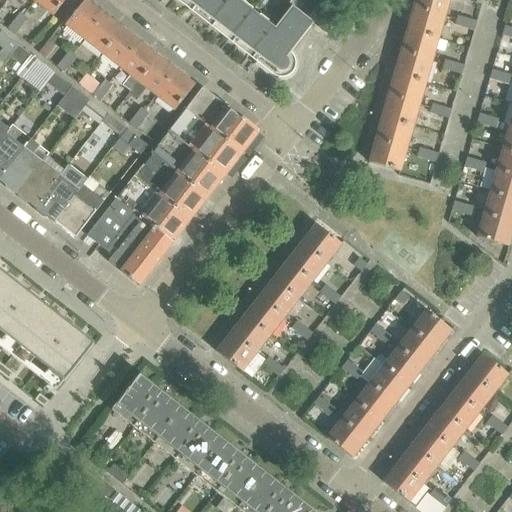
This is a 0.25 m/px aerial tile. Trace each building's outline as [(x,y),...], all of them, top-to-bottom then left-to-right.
[(65,0),(35,0),(34,2),(52,17),(65,0)] [(179,0),(192,10),(199,0),(179,0)] [(199,0),(192,10),(212,26),(231,0),(199,0)] [(234,0),(231,0),(212,26),(232,41),(253,14),(234,0)] [(415,0),(413,9),(443,18),(448,0),(415,0)] [(64,26),(83,40),(102,16),(84,1),(64,26)] [(273,30),(252,57),(257,61),(258,60),(274,72),(275,73),(277,74),(279,75),(280,75),(282,74),(284,74),(285,73),(287,72),(288,71),(289,69),(290,68),(290,66),(290,64),(290,62),(290,61),(289,59),(288,58),(286,57),(291,51),(311,25),(325,35),(339,18),(319,3),(306,20),(290,8),(273,30)] [(413,9),(406,31),(437,40),(443,18),(413,9)] [(19,14),(12,23),(19,29),(26,20),(19,14)] [(253,14),(232,41),(252,57),(273,30),(270,28),(257,17),(253,14)] [(120,30),(102,16),(83,40),(101,54),(120,30)] [(454,25),(463,28),(465,20),(456,17),(454,25)] [(475,23),(465,20),(463,28),(473,31),(475,23)] [(19,29),(12,23),(6,30),(14,36),(19,29)] [(501,36),(511,38),(511,34),(511,29),(503,27),(501,36)] [(139,44),(120,30),(101,54),(119,69),(139,44)] [(406,31),(400,53),(430,62),(437,40),(406,31)] [(10,55),(12,53),(16,47),(9,41),(3,49),(10,55)] [(501,42),(499,52),(505,54),(508,44),(501,42)] [(157,59),(139,44),(119,69),(138,83),(157,59)] [(68,53),(61,61),(68,66),(75,58),(68,53)] [(400,53),(394,75),(424,84),(430,62),(400,53)] [(27,64),(31,68),(33,69),(38,63),(32,58),(27,64)] [(175,72),(157,59),(138,83),(155,97),(175,72)] [(68,66),(61,61),(56,68),(63,74),(68,66)] [(441,70),(450,72),(452,64),(444,61),(441,70)] [(49,82),(54,76),(38,63),(33,69),(49,82)] [(463,67),(452,64),(450,72),(460,75),(463,67)] [(488,79),(498,82),(501,74),(491,71),(488,79)] [(193,87),(175,72),(155,97),(174,111),(193,87)] [(510,77),(501,74),(498,82),(507,85),(510,77)] [(394,75),(387,97),(418,106),(424,84),(394,75)] [(72,90),(54,76),(49,82),(67,96),(72,90)] [(104,82),(98,89),(105,95),(111,87),(104,82)] [(105,95),(98,89),(92,97),(99,102),(105,95)] [(201,89),(184,111),(208,131),(241,156),(259,132),(227,108),(226,108),(217,101),(211,96),(201,89)] [(89,103),(72,90),(67,96),(84,110),(89,103)] [(387,97),(381,119),(411,128),(418,106),(387,97)] [(107,117),(89,103),(84,110),(102,123),(107,117)] [(431,105),(429,110),(428,114),(437,116),(440,108),(431,105)] [(450,111),(440,108),(437,116),(448,119),(450,111)] [(140,110),(134,118),(140,123),(147,115),(140,110)] [(184,111),(168,132),(192,151),(225,176),(241,156),(208,131),(184,111)] [(476,123),(485,126),(488,118),(478,115),(476,123)] [(126,132),(107,117),(102,123),(121,138),(126,132)] [(140,123),(134,118),(128,125),(134,130),(140,123)] [(497,120),(488,118),(485,126),(495,129),(497,120)] [(381,119),(375,142),(405,150),(411,128),(381,119)] [(0,143),(5,137),(8,133),(9,132),(0,124),(0,143)] [(0,179),(26,147),(30,142),(12,128),(9,132),(8,133),(5,137),(0,143),(0,179)] [(511,128),(508,128),(502,150),(511,153),(511,128)] [(146,148),(126,132),(121,138),(141,154),(146,148)] [(168,132),(150,155),(175,174),(207,199),(225,176),(192,151),(168,132)] [(17,195),(41,164),(44,160),(36,154),(39,150),(30,142),(26,147),(0,179),(0,182),(5,186),(6,189),(12,194),(15,194),(17,195)] [(368,164),(398,173),(405,150),(375,142),(368,164)] [(427,152),(418,149),(416,158),(425,160),(427,152)] [(511,153),(502,150),(496,172),(511,176),(511,153)] [(437,155),(427,152),(425,160),(435,163),(437,155)] [(150,155),(133,176),(158,196),(189,221),(207,199),(175,174),(150,155)] [(463,167),(473,170),(475,162),(465,159),(463,167)] [(35,209),(60,178),(62,175),(44,160),(41,164),(17,195),(18,199),(24,203),(27,204),(35,209)] [(485,164),(475,162),(473,170),(482,173),(485,164)] [(53,224),(82,188),(83,185),(65,171),(62,175),(60,178),(35,209),(36,213),(42,218),(46,218),(53,224)] [(511,176),(496,172),(489,194),(511,200),(511,176)] [(133,176),(115,199),(140,219),(172,244),(189,221),(158,196),(133,176)] [(74,240),(102,204),(108,196),(88,180),(83,185),(82,188),(53,224),(74,240)] [(511,200),(489,194),(483,216),(511,223),(511,200)] [(115,199),(86,237),(111,257),(107,262),(120,273),(138,287),(172,244),(140,219),(115,199)] [(450,211),(460,214),(462,205),(453,203),(450,211)] [(472,208),(462,205),(460,214),(470,217),(472,208)] [(511,228),(511,223),(483,216),(476,239),(507,247),(511,228)] [(315,226),(301,244),(326,263),(340,245),(315,226)] [(301,244),(286,263),(311,282),(326,263),(301,244)] [(352,266),(360,272),(365,265),(358,259),(352,266)] [(286,263),(272,281),(297,300),(311,282),(286,263)] [(0,333),(63,383),(93,345),(0,272),(0,333)] [(272,281),(258,299),(283,318),(297,300),(272,281)] [(318,293),(326,299),(332,292),(324,286),(318,293)] [(340,298),(332,292),(326,299),(334,305),(340,298)] [(400,292),(394,299),(402,305),(408,299),(400,292)] [(258,299),(244,317),(269,336),(283,318),(258,299)] [(426,312),(411,330),(436,350),(450,332),(426,312)] [(244,317),(230,335),(255,354),(269,336),(244,317)] [(290,329),(298,335),(304,329),(296,322),(290,329)] [(369,332),(376,339),(382,332),(374,325),(369,332)] [(311,334),(304,329),(298,335),(306,341),(311,334)] [(436,350),(411,330),(397,349),(422,368),(436,350)] [(390,338),(382,332),(376,339),(384,345),(390,338)] [(215,353),(240,373),(255,354),(230,335),(215,353)] [(422,368),(397,349),(383,367),(408,386),(422,368)] [(482,356),(468,374),(493,394),(507,376),(482,356)] [(262,365),(270,371),(276,365),(267,358),(262,365)] [(408,386),(383,367),(373,360),(362,374),(359,377),(369,385),(394,404),(408,386)] [(340,368),(348,375),(354,368),(346,361),(340,368)] [(0,364),(0,374),(8,381),(13,375),(0,364)] [(283,371),(276,365),(270,371),(278,378),(283,371)] [(359,377),(362,374),(354,368),(348,375),(356,381),(359,377)] [(468,374),(453,393),(478,412),(493,394),(468,374)] [(111,411),(153,444),(179,411),(137,378),(111,411)] [(394,404),(369,385),(354,403),(379,423),(394,404)] [(453,393),(439,411),(464,430),(478,412),(453,393)] [(38,395),(33,401),(43,408),(48,402),(38,395)] [(312,405),(320,411),(325,404),(318,398),(312,405)] [(379,423),(354,403),(341,421),(365,440),(379,423)] [(325,404),(320,411),(328,417),(333,410),(325,404)] [(220,443),(179,411),(153,444),(194,477),(220,443)] [(439,411),(425,429),(450,448),(464,430),(439,411)] [(485,423),(493,430),(498,423),(491,417),(485,423)] [(365,440),(341,421),(326,440),(351,459),(365,440)] [(506,429),(498,423),(493,430),(501,436),(506,429)] [(425,429),(411,447),(436,466),(450,448),(425,429)] [(262,475),(220,443),(194,477),(236,509),(262,475)] [(411,447),(397,465),(422,484),(436,466),(411,447)] [(457,460),(465,466),(470,459),(462,453),(457,460)] [(72,459),(66,467),(107,499),(113,491),(72,459)] [(478,465),(470,459),(465,466),(473,472),(478,465)] [(106,473),(121,485),(128,477),(112,465),(106,473)] [(397,465),(382,484),(407,503),(422,484),(397,465)] [(300,511),(304,508),(262,475),(236,509),(239,511),(300,511)] [(429,496),(436,502),(442,495),(434,489),(429,496)] [(139,511),(113,491),(107,499),(123,511),(139,511)] [(450,501),(442,495),(436,502),(444,508),(450,501)]
